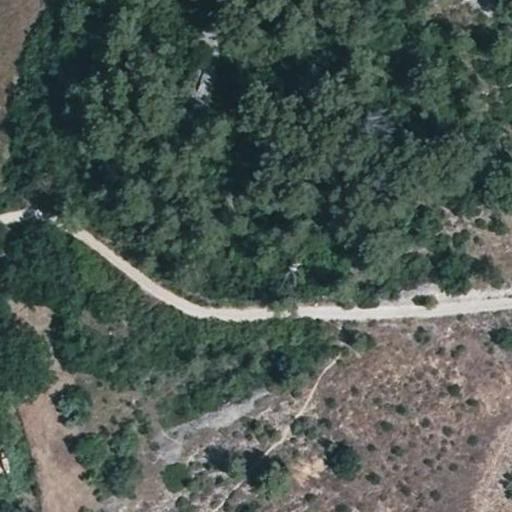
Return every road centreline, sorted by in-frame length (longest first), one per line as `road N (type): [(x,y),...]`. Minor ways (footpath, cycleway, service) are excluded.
road 1 (track): [(0,220),(63,221),(188,308),(341,313)]
road 2 (track): [(341,313),(511,305)]
